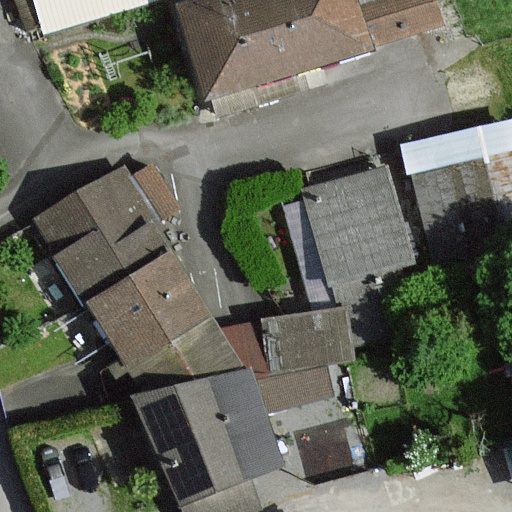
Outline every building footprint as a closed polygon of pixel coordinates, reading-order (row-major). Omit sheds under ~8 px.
[(357,0),(202,0),(181,6),(207,98),(372,50),(357,0)] [(434,0),(362,0),(376,46),(443,28),(434,0)] [(511,274),(511,115),(396,145),(434,294),(511,274)] [(119,171),(37,222),(87,302),(170,251),(119,171)] [(396,264),(411,261),(388,171),(306,192),(329,282),(345,278),(360,336),(411,323),(396,264)] [(130,371),(175,343),(213,320),(170,251),(87,302),(130,371)] [(213,320),(175,343),(130,371),(138,397),(248,369),(213,320)] [(280,465),(248,369),(138,397),(180,502),(280,465)]
